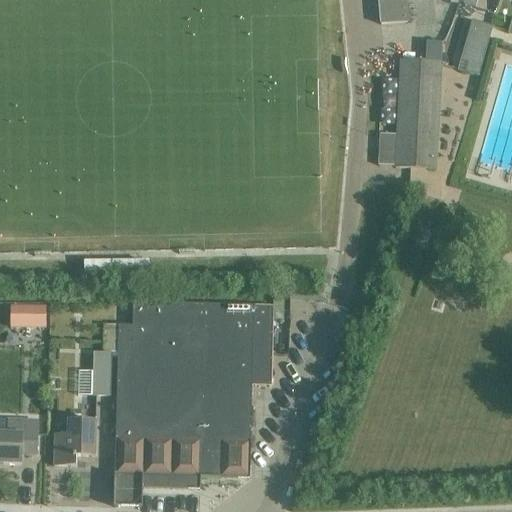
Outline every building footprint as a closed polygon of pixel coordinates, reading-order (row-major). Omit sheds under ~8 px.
[(378,0),(381,26),(407,24),(405,0),(378,0)] [(479,78),(493,28),(471,22),(457,72),(479,78)] [(401,62),(395,170),(435,172),(442,44),(426,43),(425,63),(401,62)] [(274,291),(274,308),(275,308),(275,321),(284,322),(285,292),(274,291)] [(115,469),(115,470),(142,471),(142,490),(200,492),(201,480),(251,481),(253,389),(273,389),(274,356),(275,321),(275,308),(274,308),(255,308),(134,305),(120,305),(119,332),(118,357),(115,469)] [(47,330),(47,309),(11,310),(11,327),(25,327),(25,330),(47,330)] [(104,331),(103,357),(111,357),(118,357),(119,332),(104,331)] [(110,402),(111,357),(103,357),(93,357),(91,402),(110,402)] [(0,422),(0,465),(18,466),(19,457),(36,457),(37,424),(0,422)] [(95,459),(97,424),(69,423),(68,437),(56,437),(55,469),(76,469),(77,459),(95,459)]
